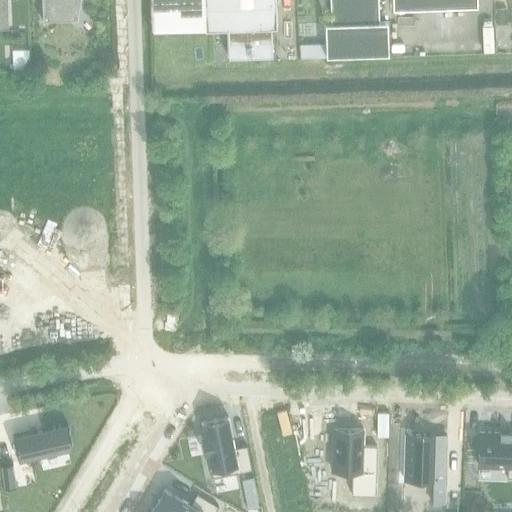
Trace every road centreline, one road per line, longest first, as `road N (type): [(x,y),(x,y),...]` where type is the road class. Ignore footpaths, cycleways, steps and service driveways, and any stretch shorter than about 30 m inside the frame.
road 1 (residential): [(511,370),(238,360),(160,375)]
road 2 (residential): [(177,399),(207,389),(511,399)]
road 3 (residential): [(160,375),(133,400),(66,511)]
road 4 (residential): [(107,511),(177,399)]
